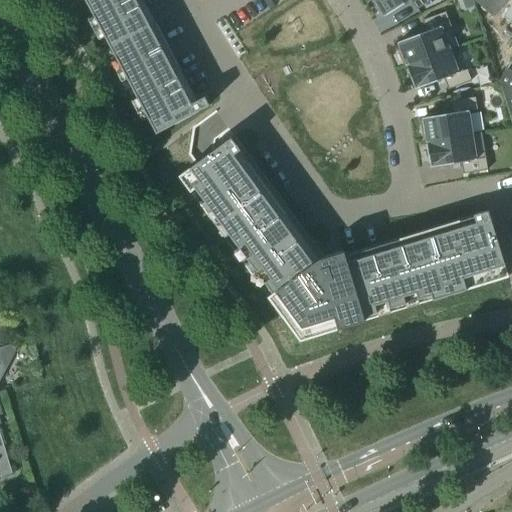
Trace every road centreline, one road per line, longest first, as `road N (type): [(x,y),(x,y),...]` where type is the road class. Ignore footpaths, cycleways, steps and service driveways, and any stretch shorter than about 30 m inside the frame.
road 1 (residential): [(215,416),(0,17)]
road 2 (residential): [(411,204),(348,213),(326,208),(195,22)]
road 3 (tertiary): [(511,396),(260,504)]
road 4 (residential): [(339,0),(363,33),(394,109),(411,204)]
road 5 (tertiary): [(334,511),(511,432)]
road 6 (residential): [(411,204),(494,190),(511,247)]
